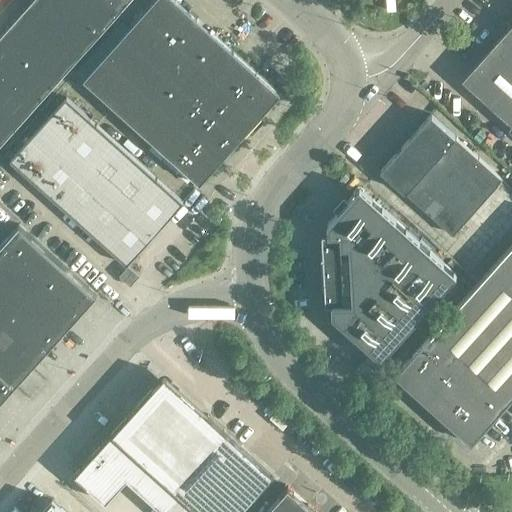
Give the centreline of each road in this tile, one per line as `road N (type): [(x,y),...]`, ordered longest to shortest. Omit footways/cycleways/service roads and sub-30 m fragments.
road 1 (tertiary): [(0,483),(128,337),(176,311),(253,297)]
road 2 (tertiary): [(452,511),(299,374),(267,336),(253,297)]
road 3 (tertiary): [(253,297),(249,250),(261,214),(336,117),(346,79)]
road 4 (unclassified): [(346,79),(386,71),(453,0)]
